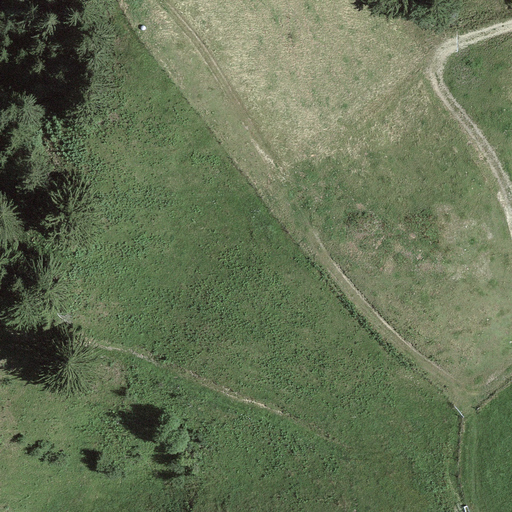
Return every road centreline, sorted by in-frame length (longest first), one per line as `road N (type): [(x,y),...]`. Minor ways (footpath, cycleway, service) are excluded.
road 1 (track): [(474,511),(466,469),(469,401),(360,304),(299,232),(142,0)]
road 2 (track): [(0,340),(98,350),(146,364),(344,456),(467,490)]
road 3 (track): [(511,204),(498,167),(437,76),(444,51),(511,26)]
